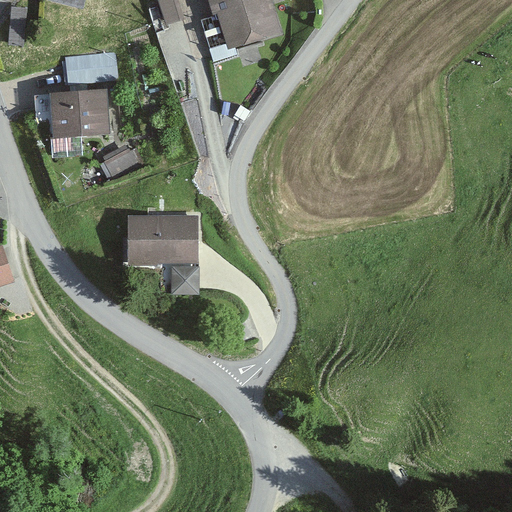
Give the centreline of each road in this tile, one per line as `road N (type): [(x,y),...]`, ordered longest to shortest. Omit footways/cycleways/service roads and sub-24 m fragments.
road 1 (residential): [(244,402),(282,341),(289,312),(282,282),(240,213),(239,169),(253,132),(352,0)]
road 2 (track): [(19,192),(17,230),(35,295),(74,350),(161,440),(165,483),(144,511)]
road 3 (residential): [(0,134),(36,228),(91,300),(244,402)]
road 4 (track): [(352,511),(254,422)]
road 5 (unknown): [(274,356),(235,284),(197,264)]
